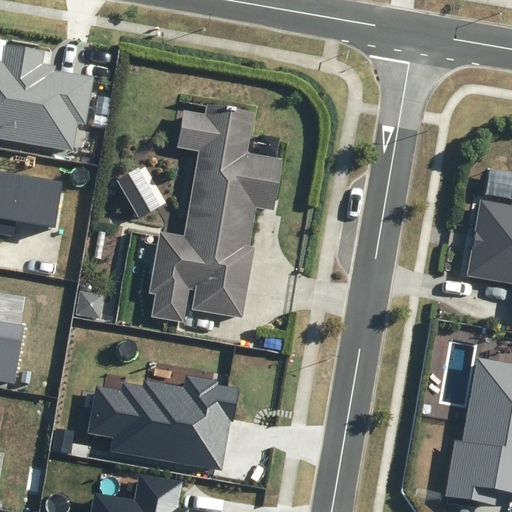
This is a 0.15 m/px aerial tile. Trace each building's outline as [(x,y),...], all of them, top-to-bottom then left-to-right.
[(0,135),(72,148),(77,122),(86,123),(94,76),(57,69),(57,64),(43,62),(45,51),(7,45),(4,63),(0,61),(0,135)] [(151,316),(182,321),(188,288),(196,289),(193,309),(242,317),(254,248),(249,247),(256,207),(273,210),(282,158),(248,152),(255,112),(206,104),(205,114),(183,110),(176,148),(198,152),(183,234),(159,230),(148,294),(155,295),(151,316)] [(55,226),(63,181),(0,170),(0,233),(12,236),(15,219),(55,226)] [(511,202),(511,205),(480,200),(467,276),(511,283),(511,202)] [(0,379),(14,382),(23,325),(0,320),(0,379)] [(499,489),(511,491),(511,364),(477,358),(462,441),(455,439),(444,497),(496,506),(499,489)] [(110,450),(221,470),(230,421),(233,421),(239,387),(218,384),(219,380),(186,374),(183,387),(145,380),(144,386),(122,382),(120,390),(95,385),(87,433),(112,437),(110,450)] [(188,511),(189,509),(178,507),(182,483),(141,475),(136,501),(95,493),(91,511),(188,511)]
